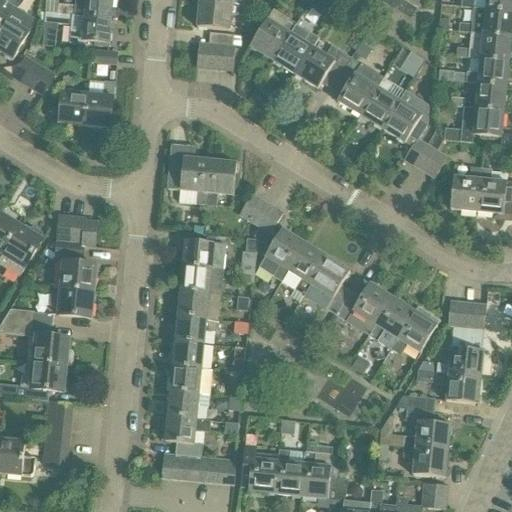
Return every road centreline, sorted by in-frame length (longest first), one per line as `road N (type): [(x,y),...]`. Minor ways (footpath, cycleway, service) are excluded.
road 1 (residential): [(511,273),(461,267),(215,112),(157,105)]
road 2 (residential): [(112,511),(147,196)]
road 3 (residential): [(147,196),(73,188),(0,142)]
